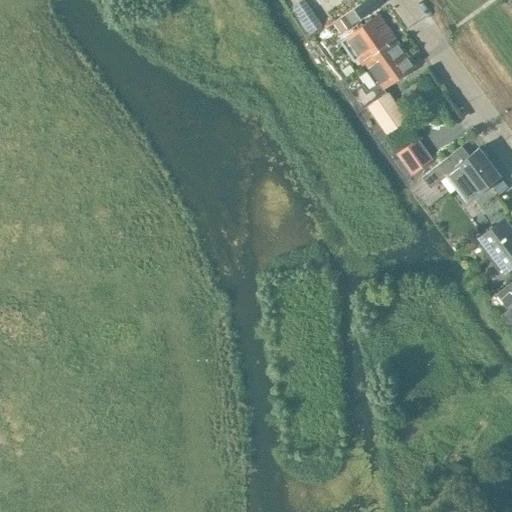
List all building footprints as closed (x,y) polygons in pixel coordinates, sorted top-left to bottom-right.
[(304,0),(302,0),(292,7),(309,33),(321,25),(304,0)] [(353,10),(334,23),(340,33),(360,19),(353,10)] [(356,29),(340,40),(354,60),(356,58),(370,49),(373,54),(395,39),(383,22),(382,22),(377,14),(356,29)] [(370,49),(356,58),(364,69),(368,66),(382,88),(414,66),(395,39),(373,54),(370,49)] [(367,106),(386,133),(407,119),(388,92),(367,106)] [(461,146),(421,176),(430,187),(447,174),(468,201),(500,176),(478,146),(467,154),(461,146)] [(511,266),(511,226),(504,215),(477,236),(504,272),(511,266)] [(511,276),(498,287),(506,299),(511,294),(511,276)]
